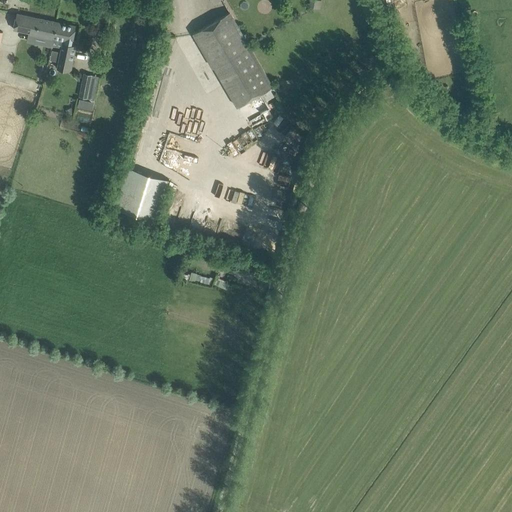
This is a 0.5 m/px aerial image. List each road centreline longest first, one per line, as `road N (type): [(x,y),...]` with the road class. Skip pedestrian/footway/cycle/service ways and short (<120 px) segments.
road 1 (track): [(401,62),(334,118),(217,511)]
road 2 (unclassified): [(511,147),(460,124),(421,89),(401,62),(381,0)]
